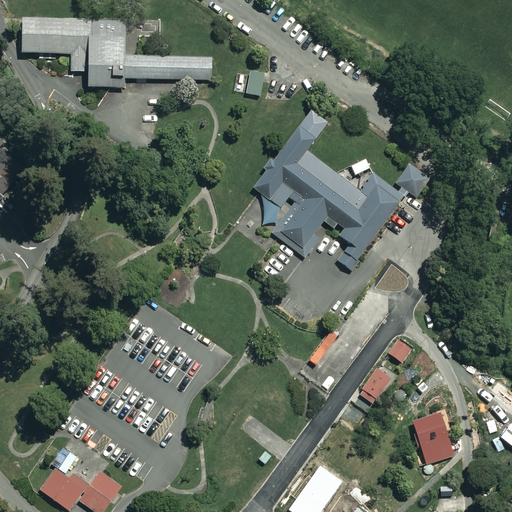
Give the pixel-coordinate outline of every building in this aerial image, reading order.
[(71,54),(70,71),(86,72),(86,70),(89,70),(88,87),(123,87),(123,80),(184,81),(213,82),(214,56),(139,55),(127,54),(127,18),(21,16),(21,18),(21,20),(21,22),(21,33),(21,54),(36,54),(37,54),(56,54),(69,54),(71,54)] [(264,75),(250,73),(249,76),(246,94),(246,95),(260,98),(264,75)] [(295,253),(304,259),(318,240),(313,236),(319,228),(323,223),(332,230),(333,228),(336,225),(343,230),(340,233),(337,237),(343,241),(350,247),(341,259),(339,261),(351,270),(355,264),(352,262),(406,189),(415,195),(426,181),(408,168),(395,185),(401,189),(398,193),(371,174),(359,190),(336,173),(308,152),(329,124),(309,110),(271,161),(269,159),(260,171),(263,173),(250,191),(258,196),(268,204),(269,203),(279,210),(288,198),(294,203),(272,232),(270,234),(276,238),(281,243),(295,253)] [(0,200),(4,197),(2,195),(11,186),(27,170),(19,161),(22,158),(4,140),(2,142),(0,139),(0,200)] [(418,212),(405,203),(397,215),(410,224),(418,212)] [(499,221),(501,216),(495,214),(488,240),(502,244),(507,223),(499,221)] [(412,352),(397,342),(388,355),(403,365),(412,352)] [(390,380),(375,370),(359,396),(374,406),(390,380)] [(511,393),(499,383),(490,394),(511,411),(511,423),(510,427),(500,439),(511,448),(511,393)] [(67,453),(61,448),(50,464),(56,469),(67,453)] [(69,481),(55,470),(40,492),(45,495),(68,511),(77,501),(92,511),(105,511),(117,496),(122,489),(101,474),(99,473),(90,486),(74,475),(69,481)]
